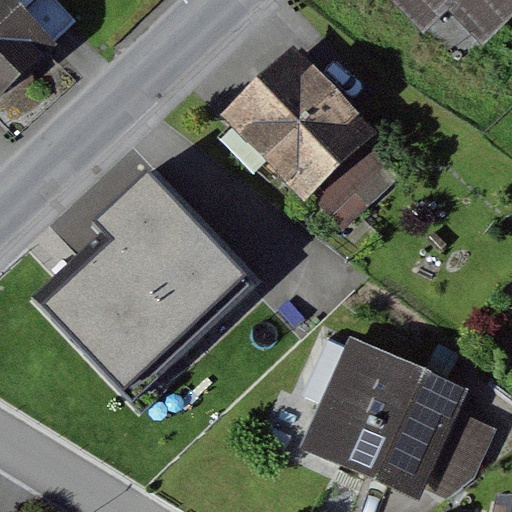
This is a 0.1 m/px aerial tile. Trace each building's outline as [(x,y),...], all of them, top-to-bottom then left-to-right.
[(0,0),(0,84),(77,15),(64,0),(0,0)] [(474,49),(511,13),(511,0),(378,0),(417,41),(444,16),(474,49)] [(280,43),(209,111),(291,198),(299,190),(354,138),(363,130),(280,43)] [(299,190),(336,229),(391,176),(354,138),(299,190)] [(90,249),(20,311),(105,406),(237,287),(133,172),(71,228),(90,249)] [(456,398),(335,347),(292,450),(412,501),(456,398)] [(511,511),(511,500),(494,502),(491,511),(511,511)]
